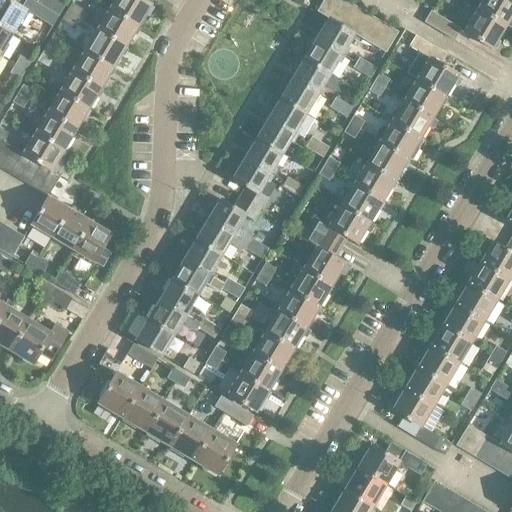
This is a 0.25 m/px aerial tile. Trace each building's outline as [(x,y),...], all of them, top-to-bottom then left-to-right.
[(0,0),(0,26),(12,33),(27,10),(10,0),(0,0)] [(37,0),(36,3),(58,16),(65,4),(57,0),(37,0)] [(113,0),(109,9),(138,26),(146,13),(149,15),(154,7),(150,5),(151,4),(143,0),(113,0)] [(326,17),(336,0),(323,0),(316,11),(326,17)] [(336,0),(326,17),(328,18),(337,23),(349,2),(345,0),(336,0)] [(481,0),(477,8),(506,26),(506,25),(509,27),(511,22),(511,16),(511,15),(511,0),(481,0)] [(66,11),(77,18),(83,8),(72,2),(66,11)] [(337,23),(346,29),(359,8),(349,2),(337,23)] [(58,16),(36,3),(29,13),(52,27),(58,16)] [(359,8),(346,29),(354,34),(356,35),(369,14),(359,8)] [(506,26),(477,8),(463,31),(492,49),(493,47),(496,49),(500,42),(497,41),(506,26)] [(96,29),(126,47),(138,26),(109,9),(96,29)] [(424,22),(454,40),(460,30),(459,27),(431,10),(424,22)] [(77,18),(66,11),(61,19),(72,26),(77,18)] [(367,41),(379,20),(369,14),(356,35),(367,41)] [(337,23),(328,18),(315,39),(342,54),(354,34),(346,29),(337,23)] [(379,20),(367,41),(376,46),(389,25),(379,20)] [(389,25),(376,46),(385,52),(398,31),(389,25)] [(0,53),(12,33),(0,26),(0,53)] [(126,47),(96,29),(84,50),(113,67),(126,47)] [(446,53),(415,34),(408,47),(428,58),(416,79),(445,96),(453,83),(456,84),(460,78),(457,76),(458,75),(440,64),(446,53)] [(342,54),(315,39),(304,59),(330,74),(342,54)] [(42,52),(53,58),(58,49),(47,43),(42,52)] [(113,67),(84,50),(72,70),(102,87),(113,67)] [(53,58),(42,52),(37,60),(48,67),(53,58)] [(14,65),(25,71),(31,61),(20,55),(14,65)] [(353,68),(362,73),(366,68),(364,67),(367,61),(359,57),(353,68)] [(292,78),(318,94),(330,74),(304,59),(292,78)] [(362,73),(370,78),(377,67),(367,61),(364,67),(366,68),(362,73)] [(25,71),(14,65),(9,73),(20,79),(25,71)] [(60,90),(89,107),(102,87),(72,70),(60,90)] [(373,82),(384,88),(390,79),(378,72),(373,82)] [(280,98),(306,114),(318,94),(292,78),(280,98)] [(404,100),(433,117),(441,103),(444,105),(448,99),(445,97),(445,96),(416,79),(404,100)] [(384,88),(373,82),(368,90),(379,97),(384,88)] [(17,93),(28,99),(33,90),(22,84),(17,93)] [(47,111),(77,128),(89,107),(60,90),(47,111)] [(28,99),(17,93),(12,102),(23,108),(28,99)] [(329,107),(339,113),(342,108),(340,107),(343,101),(335,97),(329,107)] [(268,118),(294,134),(306,114),(280,98),(268,118)] [(391,120),(420,138),(428,125),(431,127),(435,120),(432,118),(433,117),(404,100),(391,120)] [(346,118),(349,113),(353,107),(343,101),(340,107),(342,108),(339,113),(346,118)] [(77,128),(47,111),(35,131),(65,149),(77,128)] [(348,123),(359,130),(365,121),(354,114),(348,123)] [(256,138),(282,154),(294,134),(268,118),(256,138)] [(420,138),(391,120),(391,121),(389,120),(386,125),(379,127),(373,137),(379,141),(408,158),(416,145),(419,147),(423,140),(420,138)] [(359,130),(348,123),(343,132),(354,139),(359,130)] [(0,138),(2,140),(3,141),(9,132),(0,126),(0,138)] [(63,160),(59,157),(65,149),(35,131),(27,145),(23,152),(31,157),(41,163),(51,169),(52,170),(56,172),(63,160)] [(305,147),(314,153),(318,147),(316,146),(319,141),(311,136),(305,147)] [(282,154),(256,138),(244,157),(270,173),(282,154)] [(0,166),(12,146),(3,141),(2,140),(0,143),(0,166)] [(318,147),(314,153),(322,158),(329,147),(319,141),(316,146),(318,147)] [(366,162),(395,179),(403,166),(406,168),(410,161),(407,160),(408,158),(379,141),(366,162)] [(12,146),(0,166),(0,167),(9,173),(22,152),(12,146)] [(22,152),(9,173),(18,179),(31,157),(23,152),(22,152)] [(323,166),(334,172),(339,163),(328,156),(323,166)] [(31,157),(18,179),(29,185),(41,163),(31,157)] [(238,196),(261,210),(268,198),(259,192),(270,173),(244,157),(232,178),(245,186),(238,196)] [(353,183),(385,202),(386,201),(383,199),(390,187),(393,189),(397,182),(395,180),(395,179),(366,162),(353,183)] [(41,163),(29,185),(38,191),(51,169),(41,163)] [(334,172),(323,166),(318,174),(329,180),(334,172)] [(51,169),(38,191),(47,196),(47,195),(60,174),(56,172),(52,170),(51,169)] [(281,187),(291,193),(294,187),(292,186),(295,181),(287,176),(281,187)] [(299,197),(305,186),(295,181),(292,186),(294,187),(291,193),(299,197)] [(385,202),(353,183),(341,204),(370,221),(378,208),(381,210),(385,202)] [(47,195),(47,196),(30,224),(51,237),(69,207),(47,195)] [(250,237),(252,238),(247,230),(239,225),(244,215),(254,221),(261,210),(238,196),(232,206),(219,198),(207,219),(247,243),(250,237)] [(332,199),(320,219),(313,215),(306,227),(341,248),(348,237),(357,243),(364,231),(367,233),(373,224),(369,222),(370,221),(341,204),(332,199)] [(69,207),(51,237),(72,249),(89,220),(69,207)] [(511,208),(509,213),(506,211),(502,218),(511,223),(511,234),(511,237),(511,208)] [(244,249),(245,249),(254,254),(256,248),(255,247),(258,242),(251,238),(252,238),(250,237),(247,243),(207,219),(195,239),(221,255),(227,244),(236,249),(244,249)] [(89,220),(72,249),(94,263),(112,233),(89,220)] [(4,224),(0,229),(0,250),(1,251),(13,229),(4,224)] [(304,246),(313,251),(302,268),(331,285),(338,273),(342,275),(347,266),(335,258),(341,248),(306,227),(299,238),(306,242),(304,246)] [(11,257),(23,235),(13,229),(1,251),(11,257)] [(480,262),(509,279),(511,273),(511,237),(504,248),(493,241),(484,255),(481,253),(478,259),(481,261),(480,262)] [(183,259),(209,274),(221,255),(195,239),(183,259)] [(261,258),(268,248),(258,242),(255,247),(256,248),(254,254),(261,258)] [(32,269),(38,258),(30,253),(24,264),(32,269)] [(4,258),(0,264),(0,269),(7,274),(13,263),(4,258)] [(38,258),(32,269),(41,275),(48,264),(38,258)] [(171,279),(197,294),(209,274),(183,259),(171,279)] [(259,270),(271,277),(276,268),(264,262),(259,270)] [(509,279),(480,262),(468,283),(496,300),(509,279)] [(290,289),(318,306),(326,293),(330,295),(334,288),(330,287),(331,285),(302,268),(290,289)] [(53,282),(74,295),(81,284),(59,270),(53,282)] [(271,277),(259,270),(254,279),(265,286),(271,277)] [(231,287),(235,282),(226,277),(220,288),(230,294),(233,288),(231,287)] [(42,295),(49,283),(40,278),(34,290),(42,295)] [(197,294),(171,279),(159,299),(200,323),(204,318),(204,317),(199,310),(191,305),(197,294)] [(237,298),(244,287),(235,282),(231,287),(233,288),(230,294),(237,298)] [(460,291),(462,292),(455,303),(484,320),(496,300),(468,283),(467,284),(465,282),(462,283),(459,288),(460,291)] [(49,283),(42,295),(66,309),(73,298),(49,283)] [(278,309),(306,327),(314,314),(317,316),(321,309),(318,307),(318,306),(290,289),(278,309)] [(197,329),(197,328),(205,334),(209,328),(207,327),(210,322),(204,318),(200,323),(159,299),(147,320),(173,335),(180,324),(188,329),(197,329)] [(443,325),(471,342),(484,320),(455,303),(447,318),(444,316),(440,322),(443,324),(443,325)] [(234,312),(245,319),(251,310),(240,304),(234,312)] [(6,305),(0,314),(0,344),(9,350),(28,318),(6,305)] [(265,331),(293,348),(301,335),(305,337),(309,330),(305,328),(306,327),(278,309),(265,331)] [(245,319),(234,312),(229,321),(240,328),(245,319)] [(28,318),(9,350),(33,364),(39,353),(51,361),(69,331),(55,322),(50,331),(28,318)] [(161,355),(161,354),(173,335),(147,320),(135,339),(161,355)] [(213,338),(220,327),(210,322),(207,327),(209,328),(205,334),(213,338)] [(430,345),(459,362),(471,342),(443,325),(434,339),(431,337),(428,343),(431,345),(430,345)] [(252,352),(281,369),(289,355),(292,357),(296,350),(293,348),(265,331),(252,352)] [(150,368),(157,357),(133,343),(126,354),(150,368)] [(209,355),(220,361),(226,352),(215,345),(209,355)] [(418,366),(446,384),(459,362),(430,345),(422,359),(419,357),(415,363),(418,365),(418,366)] [(490,353),(501,360),(506,352),(496,345),(490,353)] [(240,373),(268,390),(276,376),(279,378),(283,371),(281,369),(252,352),(240,373)] [(501,360),(490,353),(485,362),(496,369),(501,360)] [(220,361),(209,355),(204,363),(215,370),(220,361)] [(193,373),(199,363),(188,356),(182,367),(193,373)] [(174,382),(181,371),(172,366),(166,378),(174,382)] [(405,387),(434,404),(446,384),(418,366),(410,380),(407,378),(403,385),(406,386),(405,387)] [(121,417),(140,386),(116,371),(97,403),(121,417)] [(181,371),(174,382),(183,388),(190,377),(181,371)] [(240,373),(227,394),(256,411),(264,397),(267,399),(271,392),(268,390),(240,373)] [(495,378),(490,387),(489,389),(498,395),(502,389),(500,388),(503,383),(495,378)] [(498,395),(506,400),(511,390),(511,388),(503,383),(500,388),(502,389),(498,395)] [(140,386),(121,417),(145,431),(163,400),(140,386)] [(434,404),(405,387),(397,400),(394,399),(389,407),(419,425),(412,436),(444,455),(451,443),(421,426),(434,404)] [(466,395),(476,401),(481,393),(470,387),(466,395)] [(222,411),(229,400),(220,395),(214,406),(222,411)] [(476,401),(466,395),(460,405),(471,411),(476,401)] [(163,400),(145,431),(168,446),(187,414),(163,400)] [(229,400),(222,411),(247,426),(253,415),(229,400)] [(468,424),(478,430),(479,431),(485,420),(474,413),(468,424)] [(187,414),(168,446),(192,460),(211,428),(187,414)] [(500,443),(507,448),(511,450),(511,422),(511,423),(500,443)] [(466,452),(478,430),(468,424),(455,445),(466,452)] [(211,428),(192,460),(217,475),(236,443),(211,428)] [(478,430),(466,452),(475,457),(488,436),(479,431),(478,430)] [(488,436),(475,457),(485,463),(497,442),(488,436)] [(507,448),(500,443),(497,442),(485,463),(495,469),(507,448)] [(436,468),(393,443),(386,453),(370,444),(357,466),(386,483),(394,470),(407,467),(428,480),(436,468)] [(511,450),(507,448),(495,469),(504,475),(511,461),(511,450)] [(357,466),(344,489),(373,506),(386,483),(357,466)] [(432,507),(444,486),(434,480),(421,501),(432,507)] [(439,511),(442,511),(454,492),(444,486),(432,507),(439,511)] [(331,511),(333,511),(368,511),(373,506),(344,489),(331,511)] [(455,511),(464,497),(454,492),(442,511),(455,511)] [(411,511),(416,501),(405,495),(400,505),(411,511)] [(468,511),(474,504),(464,497),(455,511),(468,511)]
